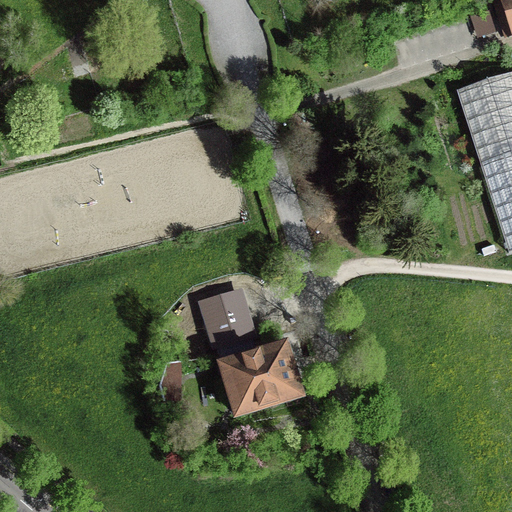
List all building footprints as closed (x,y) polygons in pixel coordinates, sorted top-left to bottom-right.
[(511,0),(500,0),(503,9),(495,11),(504,39),(511,36),(511,0)] [(99,58),(61,70),(65,82),(103,70),(99,58)] [(507,255),(511,253),(511,73),(455,92),(507,255)] [(297,144),(317,137),(308,109),(288,115),(297,144)] [(234,423),(306,401),(289,342),(257,351),(239,291),(203,302),(221,362),(216,364),(234,423)] [(180,404),(182,365),(155,363),(153,402),(180,404)]
